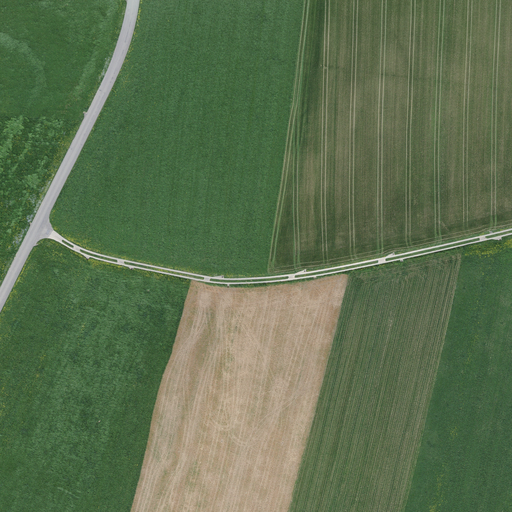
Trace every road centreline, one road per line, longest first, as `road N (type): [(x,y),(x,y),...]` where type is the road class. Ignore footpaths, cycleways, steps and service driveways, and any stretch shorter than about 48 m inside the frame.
road 1 (track): [(38,224),(83,252),(237,281),(378,261),(511,230)]
road 2 (unclassified): [(0,302),(113,72),(131,0)]
